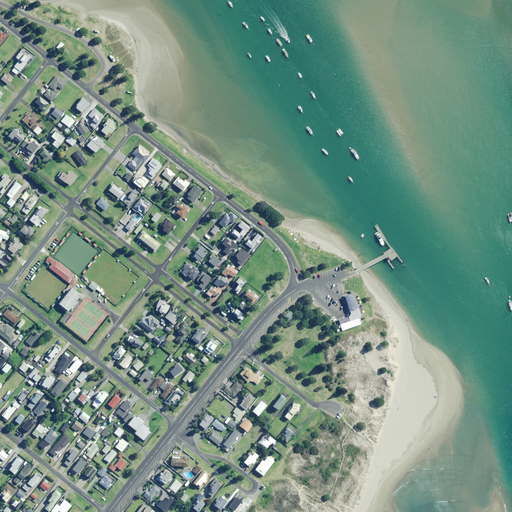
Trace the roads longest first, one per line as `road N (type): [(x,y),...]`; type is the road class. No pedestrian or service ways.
road 1 (residential): [(0,429),(103,511)]
road 2 (tertiary): [(220,194),(277,240),(300,286)]
